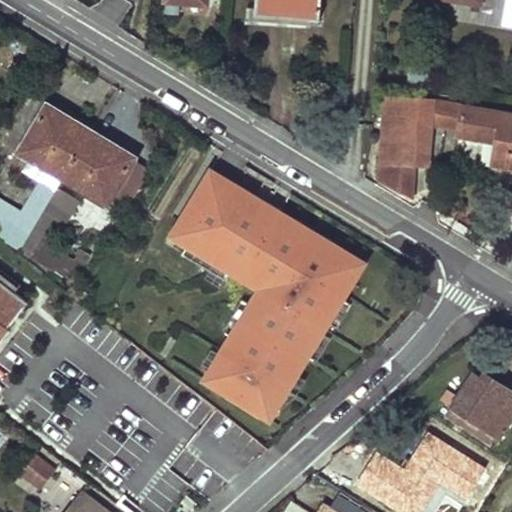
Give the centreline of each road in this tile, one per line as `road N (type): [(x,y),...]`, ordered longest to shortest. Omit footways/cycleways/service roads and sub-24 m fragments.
road 1 (residential): [(470,272),(20,0)]
road 2 (residential): [(238,511),(424,344),(470,272)]
